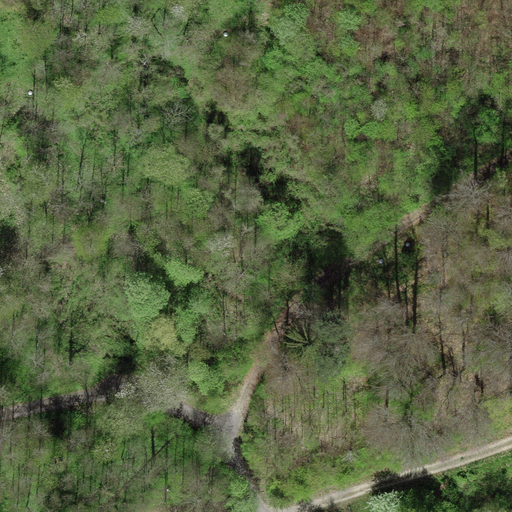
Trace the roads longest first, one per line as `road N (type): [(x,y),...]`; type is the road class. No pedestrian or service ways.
road 1 (track): [(220,436),(302,303),(372,242),(511,150)]
road 2 (track): [(255,511),(220,436),(141,391),(96,391),(0,418)]
road 3 (track): [(511,447),(297,511)]
